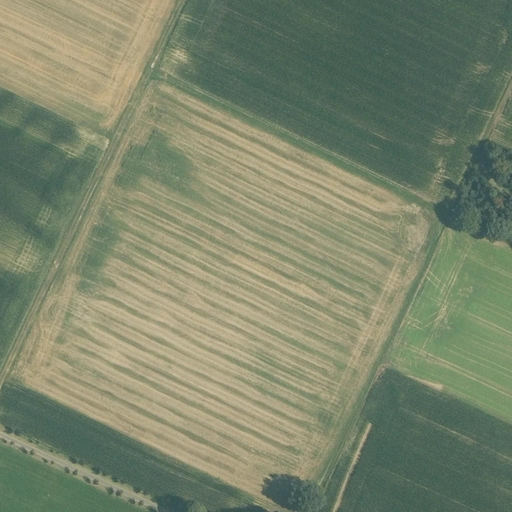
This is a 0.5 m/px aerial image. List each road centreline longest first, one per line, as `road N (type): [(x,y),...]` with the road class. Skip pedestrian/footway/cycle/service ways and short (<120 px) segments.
road 1 (track): [(181,0),(0,396)]
road 2 (track): [(148,70),(449,215),(485,140)]
road 3 (track): [(449,215),(315,511)]
road 4 (track): [(157,511),(0,440)]
